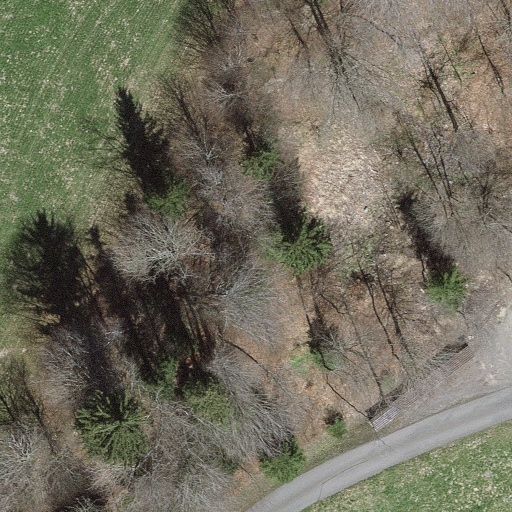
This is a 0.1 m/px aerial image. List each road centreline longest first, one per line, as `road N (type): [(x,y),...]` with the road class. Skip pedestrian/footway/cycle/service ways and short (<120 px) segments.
road 1 (unclassified): [(511,392),(403,438),(296,511)]
road 2 (track): [(403,438),(511,283)]
